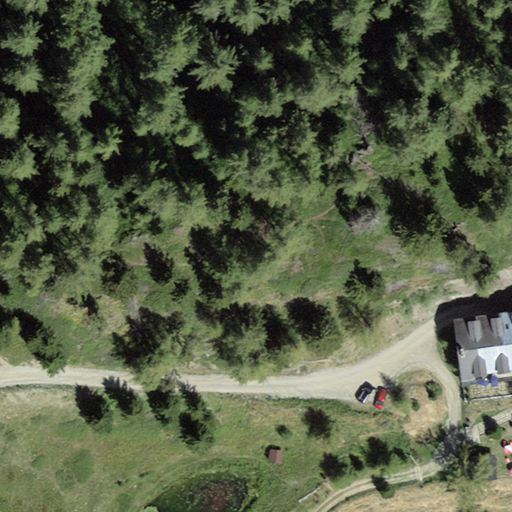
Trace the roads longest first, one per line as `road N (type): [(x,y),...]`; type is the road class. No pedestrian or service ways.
road 1 (track): [(0,383),(340,382),(408,355),(434,369)]
road 2 (track): [(323,511),(353,485),(446,462),(450,402),(434,369)]
